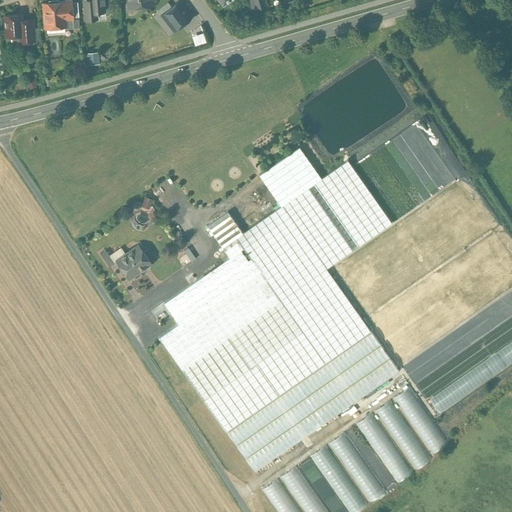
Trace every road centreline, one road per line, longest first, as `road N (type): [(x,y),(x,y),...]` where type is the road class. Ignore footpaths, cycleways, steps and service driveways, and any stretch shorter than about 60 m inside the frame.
road 1 (unclassified): [(0,137),(248,511)]
road 2 (secondary): [(0,124),(234,57)]
road 3 (secondary): [(234,57),(433,0)]
